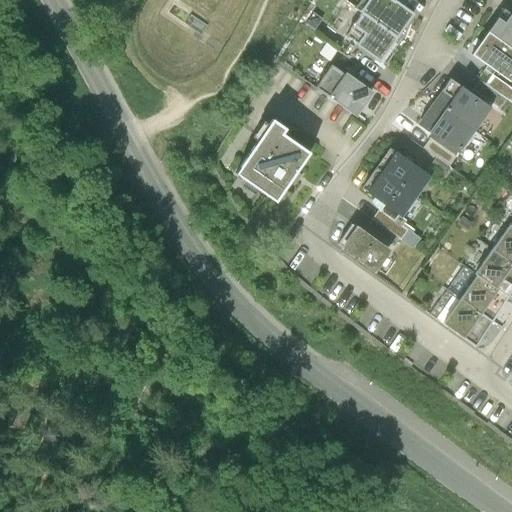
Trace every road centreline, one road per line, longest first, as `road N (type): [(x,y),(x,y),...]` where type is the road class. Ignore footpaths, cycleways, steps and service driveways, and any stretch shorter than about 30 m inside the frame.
road 1 (tertiary): [(53,0),(215,287),(498,511)]
road 2 (residential): [(447,0),(385,127),(316,216),(318,252),(478,375)]
road 3 (track): [(128,138),(203,95),(262,0)]
